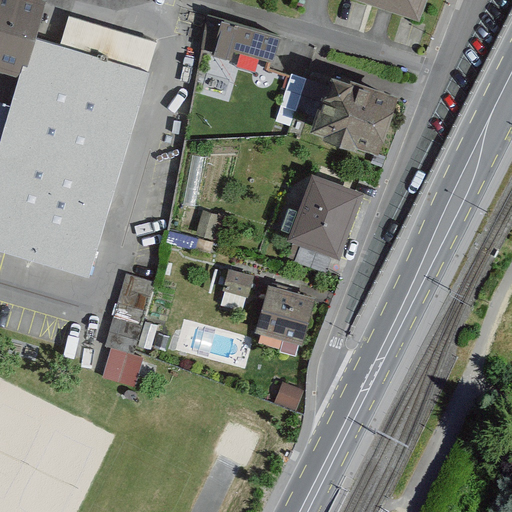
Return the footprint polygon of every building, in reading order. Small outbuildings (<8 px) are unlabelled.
[(39,0),(0,0),(0,62),(20,69),(18,77),(0,136),(0,244),(85,271),(147,66),(30,31),(39,0)] [(274,27),(218,12),(209,48),(222,51),(225,40),(268,52),(274,27)] [(328,71),(324,81),(288,67),(275,101),(315,116),(311,126),(363,146),(384,92),(328,71)] [(303,199),(285,194),(277,225),(329,240),(345,185),(310,175),(303,199)] [(298,240),(292,254),(318,265),(324,251),(298,240)] [(228,262),(220,281),(244,291),(252,271),(228,262)] [(155,280),(127,271),(105,345),(111,346),(103,374),(135,384),(143,356),(133,353),(155,280)] [(261,297),(253,294),(250,304),(259,307),(256,319),(281,327),(276,342),(289,346),(305,297),(265,284),(261,297)] [(305,389),(283,380),(275,401),(297,409),(305,389)]
